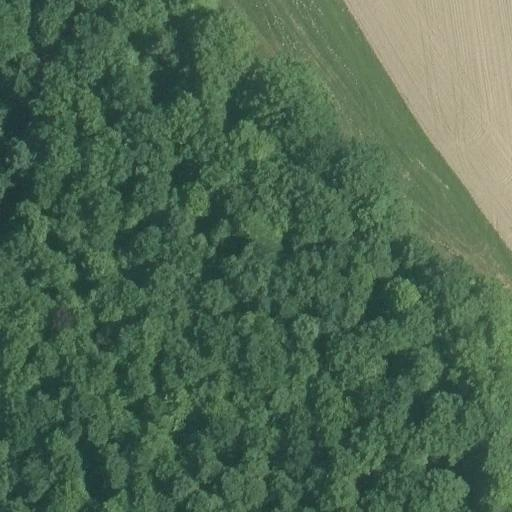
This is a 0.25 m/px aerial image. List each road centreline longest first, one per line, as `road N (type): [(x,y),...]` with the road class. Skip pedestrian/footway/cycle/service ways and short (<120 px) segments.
road 1 (track): [(161,0),(252,143),(358,233),(425,359),(469,511)]
road 2 (track): [(121,491),(439,399)]
road 3 (track): [(114,511),(121,491),(57,478),(0,483)]
